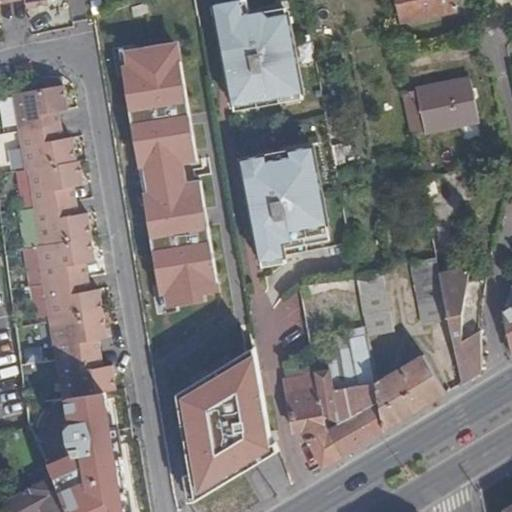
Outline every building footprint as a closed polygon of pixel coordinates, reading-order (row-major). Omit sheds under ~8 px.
[(236,103),(304,90),(289,12),(272,16),(270,9),(245,13),(242,0),(234,0),(219,3),(227,56),(238,60),(231,75),(236,103)] [(400,0),(405,23),(458,11),(455,0),(400,0)] [(165,47),(131,52),(133,65),(126,66),(163,292),(169,291),(171,307),(209,301),(207,293),(222,290),(204,180),(187,182),(183,161),(198,159),(181,52),(166,54),(165,47)] [(473,79),(404,93),(412,135),(482,121),(473,79)] [(13,95),(20,133),(52,128),(49,113),(58,112),(67,111),(63,86),(13,95)] [(52,128),(60,126),(58,112),(49,113),(52,128)] [(63,139),(60,126),(52,128),(54,141),(63,139)] [(52,128),(20,133),(26,170),(29,170),(76,162),(72,138),(63,139),(54,141),(52,128)] [(0,157),(19,156),(19,149),(14,149),(13,135),(0,135),(0,157)] [(329,231),(314,145),(292,149),(293,156),(269,160),(268,153),(246,158),(264,258),(287,254),(285,239),(329,231)] [(82,186),(78,162),(76,162),(29,170),(36,208),(67,203),(65,188),(73,188),(82,186)] [(65,188),(67,203),(75,201),(73,188),(65,188)] [(75,201),(67,203),(70,216),(78,215),(75,201)] [(36,208),(42,246),(90,237),(91,237),(88,213),(78,215),(70,216),(67,203),(36,208)] [(38,247),(44,285),(80,279),(77,264),(85,263),(94,261),(90,237),(42,246),(38,247)] [(437,353),(456,349),(441,280),(437,257),(412,262),(424,324),(430,323),(437,353)] [(80,279),(88,277),(85,263),(77,264),(80,279)] [(381,269),(357,273),(357,279),(368,335),(393,330),(381,269)] [(470,275),(459,276),(461,289),(471,286),(470,275)] [(456,349),(462,384),(481,373),(482,332),(475,313),(481,312),(488,283),(471,286),(461,289),(459,276),(441,280),(456,349)] [(82,292),(90,290),(88,277),(80,279),(82,292)] [(50,322),(103,313),(99,289),(90,290),(82,292),(80,279),(44,285),(50,322)] [(511,289),(503,312),(511,306),(511,289)] [(511,306),(503,312),(511,351),(511,306)] [(56,361),(92,354),(90,340),(98,339),(107,337),(103,313),(50,322),(51,329),(56,361)] [(92,354),(100,353),(98,339),(90,340),(92,354)] [(325,420),(342,455),(386,430),(379,382),(375,383),(368,340),(352,343),(353,351),(328,356),(331,370),(316,372),(325,420)] [(256,347),(179,392),(196,498),(278,449),(276,442),(271,441),(256,347)] [(94,368),(102,366),(100,353),(92,354),(94,368)] [(65,398),(116,389),(112,365),(102,366),(94,368),(92,354),(56,361),(61,398),(65,398)] [(379,382),(386,430),(446,393),(423,355),(379,382)] [(304,430),(323,465),(342,455),(325,420),(316,372),(306,373),(303,362),(286,364),(288,377),(286,377),(296,431),(304,430)] [(120,413),(116,389),(65,398),(71,436),(105,430),(103,416),(110,415),(120,413)] [(113,429),(110,415),(103,416),(105,430),(113,429)] [(68,511),(53,476),(5,505),(7,511),(68,511)]
